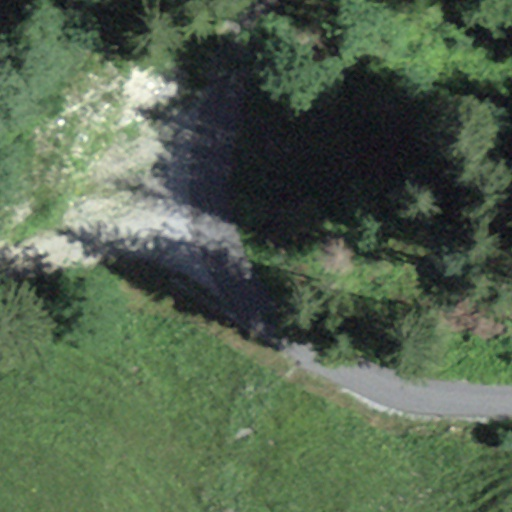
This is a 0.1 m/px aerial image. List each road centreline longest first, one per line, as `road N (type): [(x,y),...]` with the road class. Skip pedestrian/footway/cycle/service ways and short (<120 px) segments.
road 1 (track): [(260,0),(222,98),(196,201),(218,267),(257,314),(397,387),(511,395)]
road 2 (track): [(196,201),(0,263)]
